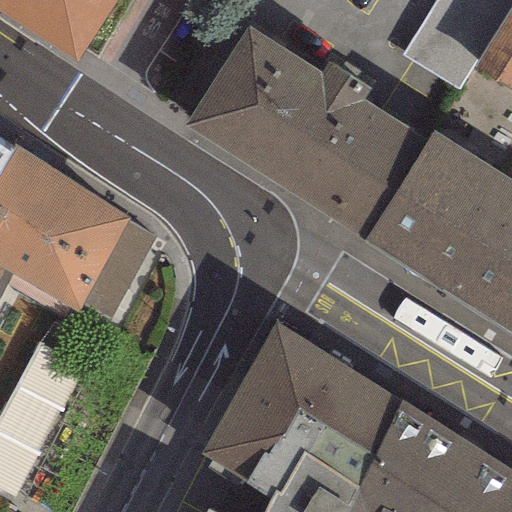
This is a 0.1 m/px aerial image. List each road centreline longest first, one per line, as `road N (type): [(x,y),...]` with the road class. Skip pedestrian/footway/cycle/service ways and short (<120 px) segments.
road 1 (residential): [(511,401),(306,269),(231,243)]
road 2 (residential): [(231,243),(236,265),(228,307),(119,511)]
road 3 (residential): [(100,130),(210,207),(231,243)]
road 4 (residential): [(100,130),(184,0)]
road 5 (residential): [(0,59),(100,130)]
